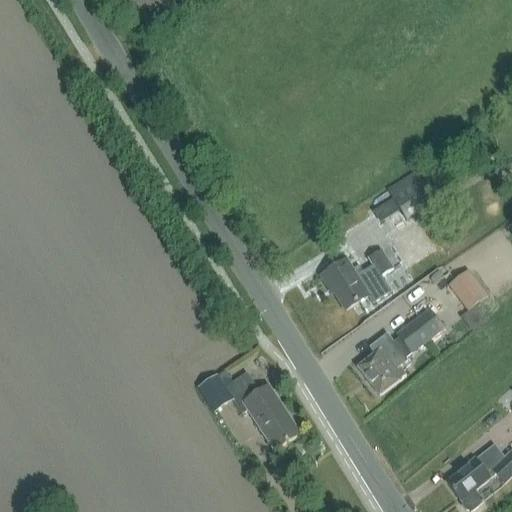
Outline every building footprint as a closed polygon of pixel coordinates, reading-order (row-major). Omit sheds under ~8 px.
[(406,224),(436,204),(423,183),(393,202),(400,213),(406,224)] [(364,275),(357,279),(351,270),(347,263),(322,278),(329,289),(331,288),(335,295),(346,312),(369,299),(373,306),(391,295),(382,279),(393,271),(382,252),(369,260),(374,268),(364,275)] [(449,289),(469,314),(487,300),(467,274),(449,289)] [(431,312),(398,336),(403,342),(413,355),(445,332),(431,312)] [(375,355),(358,368),(379,397),(406,377),(414,371),(408,362),(406,360),(413,355),(403,342),(396,347),(388,335),(370,349),(375,355)] [(231,383),(224,388),(232,400),(241,415),(249,410),(275,450),(299,434),(267,386),(259,391),(246,373),(231,383)] [(464,511),(470,511),(483,502),(475,492),(495,476),(505,485),(511,477),(511,451),(505,459),(495,447),(476,462),(475,461),(459,473),(460,475),(448,485),(463,505),(462,509),(464,511)]
